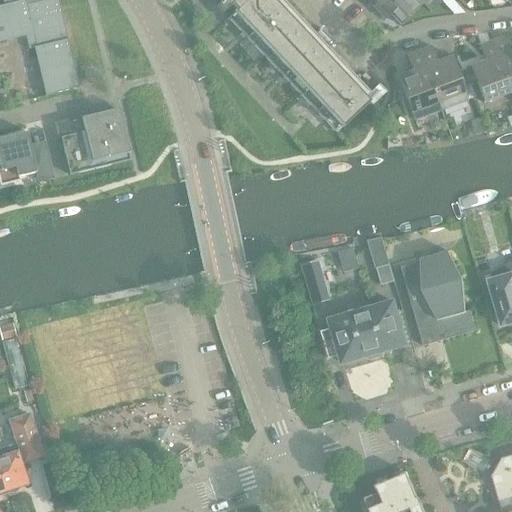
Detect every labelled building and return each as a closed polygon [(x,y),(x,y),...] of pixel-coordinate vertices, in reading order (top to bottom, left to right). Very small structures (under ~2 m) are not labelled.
[(0,0),(5,5),(0,6),(0,41),(33,34),(36,47),(34,48),(45,95),(79,87),(57,0),(0,0)] [(222,0),(216,6),(223,13),(231,5),(236,10),(227,18),(336,133),(369,102),(371,104),(384,92),(378,85),(365,97),(272,0),(222,0)] [(374,0),(377,3),(372,8),(378,14),(392,0),(374,0)] [(392,0),(378,14),(387,24),(392,19),(400,27),(423,6),(430,14),(443,1),(442,0),(392,0)] [(449,0),(444,0),(443,1),(456,15),(463,14),(454,4),(449,0)] [(503,38),(491,42),(510,93),(511,92),(511,52),(509,53),(503,38)] [(470,71),(465,73),(469,82),(474,80),(482,103),(510,93),(491,42),(478,47),(484,62),(469,68),(470,71)] [(431,48),(419,52),(438,103),(441,111),(467,101),(464,93),(461,85),(469,82),(465,73),(458,75),(451,59),(437,64),(431,48)] [(412,73),(397,78),(410,113),(414,124),(438,115),(434,104),(438,103),(419,52),(406,57),(412,73)] [(66,136),(60,137),(69,175),(100,167),(131,160),(118,110),(88,117),(63,123),(66,136)] [(31,150),(27,132),(0,138),(0,165),(1,170),(0,169),(0,185),(20,181),(19,177),(35,172),(38,183),(54,179),(46,146),(31,150)] [(338,253),(344,273),(359,269),(354,250),(338,253)] [(439,342),(476,332),(470,312),(466,313),(464,283),(449,253),(421,261),(421,264),(401,270),(424,346),(439,342)] [(318,262),(301,267),(312,306),(330,301),(318,262)] [(511,263),(492,274),(494,280),(489,281),(494,297),(491,297),(496,315),(499,314),(503,328),(511,325),(511,263)] [(389,265),(377,269),(377,270),(382,286),(388,284),(394,282),(390,266),(389,265)] [(374,308),(372,308),(385,353),(387,352),(386,352),(406,346),(394,303),(374,309),(374,308)] [(354,314),(352,314),(365,359),(367,358),(371,357),(372,357),(374,359),(382,357),(383,354),(385,353),(372,308),(370,309),(367,306),(355,310),(354,314)] [(350,316),(330,321),(332,329),(340,357),(343,364),(363,359),(365,359),(352,314),(350,315),(350,316)] [(13,324),(0,326),(0,337),(1,343),(14,340),(16,339),(13,324)] [(332,329),(321,332),(329,360),(340,357),(332,329)] [(14,340),(1,343),(14,391),(27,388),(14,340)] [(30,391),(23,392),(26,403),(32,401),(30,391)] [(0,449),(0,473),(7,494),(17,490),(16,488),(27,484),(19,461),(22,460),(23,462),(43,456),(30,414),(9,421),(17,444),(0,449)] [(484,472),(489,462),(469,450),(463,461),(484,472)] [(381,493),(366,499),(371,511),(511,511),(511,455),(505,458),(495,477),(494,478),(503,511),(411,511),(413,511),(426,511),(421,498),(419,499),(409,474),(378,487),(381,493)]
